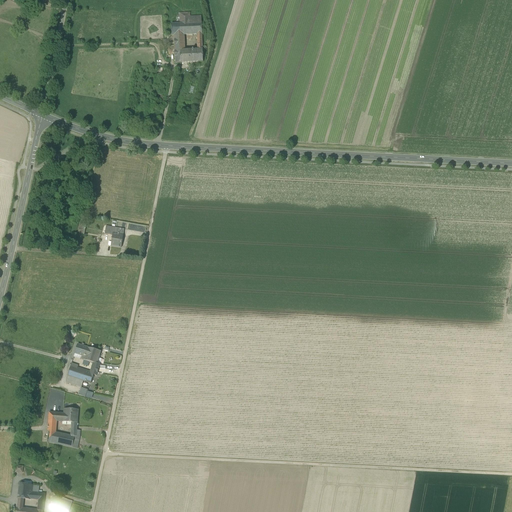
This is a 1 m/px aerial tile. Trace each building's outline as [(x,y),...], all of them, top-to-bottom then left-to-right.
[(190,13),(180,14),(180,24),(190,23),(190,17),(190,13)] [(180,24),(171,24),(172,36),(184,35),(197,35),(202,34),(202,23),(201,23),(201,17),(190,17),(190,23),(180,24)] [(184,41),(174,41),(175,63),(190,63),(189,50),(188,50),(187,47),(185,47),(184,41)] [(198,50),(189,50),(190,63),(203,62),(203,50),(198,50)] [(111,246),(115,247),(116,243),(117,244),(118,238),(116,238),(117,234),(123,235),(124,231),(124,229),(106,226),(105,234),(113,236),(111,246)] [(70,340),(75,334),(72,331),(66,337),(70,340)] [(97,364),(100,365),(102,359),(99,358),(101,352),(78,345),(75,354),(83,356),(82,359),(84,360),(90,362),(94,363),(97,364)] [(92,371),(97,373),(98,369),(99,366),(100,365),(97,364),(94,363),(93,367),(92,371)] [(86,372),(78,370),(77,369),(74,368),(71,367),(68,376),(71,377),(73,378),(75,379),(83,381),(86,372)] [(83,381),(91,384),(93,375),(96,376),(98,373),(97,373),(92,371),(91,374),(86,372),(83,381)] [(73,378),(71,384),(81,388),(83,381),(75,379),(73,378)] [(88,390),(81,388),(79,395),(86,398),(86,397),(87,392),(88,390)] [(73,421),(78,422),(78,410),(64,409),(63,413),(63,415),(67,415),(67,414),(70,415),(70,416),(73,416),(73,421)] [(71,422),(71,426),(77,426),(78,422),(73,421),(73,416),(70,416),(70,415),(67,414),(67,415),(63,415),(63,413),(49,412),(48,421),(56,421),(71,422)] [(48,443),(57,445),(60,434),(56,433),(50,432),(48,443)] [(70,436),(60,434),(57,445),(59,445),(72,448),(74,436),(70,436)] [(24,499),(32,500),(32,493),(33,486),(30,485),(19,484),(18,499),(24,499)] [(39,500),(38,506),(43,506),(45,494),(38,494),(32,493),(32,500),(39,500)] [(56,502),(67,506),(68,501),(54,495),(52,500),(56,502)] [(54,495),(68,501),(67,506),(56,502),(53,509),(59,511),(68,511),(73,502),(54,495)]
